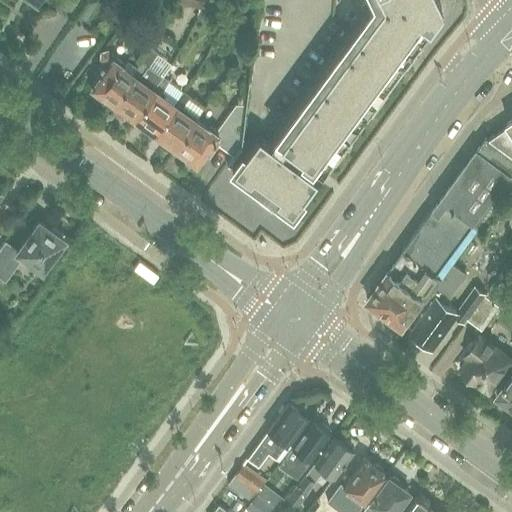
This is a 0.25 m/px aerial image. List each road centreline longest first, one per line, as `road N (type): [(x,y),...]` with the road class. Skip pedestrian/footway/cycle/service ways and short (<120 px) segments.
road 1 (secondary): [(294,318),(509,22)]
road 2 (tertiary): [(294,318),(0,105)]
road 3 (residential): [(511,474),(294,318)]
road 4 (secondary): [(133,511),(294,318)]
